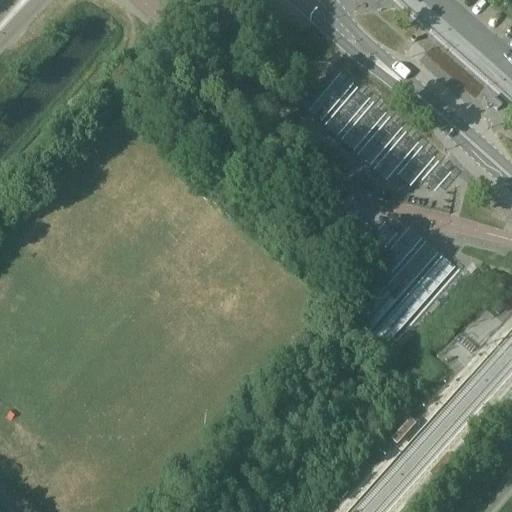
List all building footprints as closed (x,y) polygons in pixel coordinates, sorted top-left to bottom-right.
[(353,89),(341,79),(307,116),(320,127),(353,89)] [(369,104),(357,93),(323,131),(336,142),(369,104)] [(497,112),(502,106),(490,96),(485,101),(497,112)] [(385,119),(373,108),(340,146),(352,157),(385,119)] [(402,134),(390,123),(356,161),(369,171),(402,134)] [(417,149),(405,138),(372,176),(384,187),(417,149)] [(434,163),(421,152),(397,181),(410,191),(434,163)] [(450,178),(438,167),(421,185),(433,196),(450,178)] [(330,244),(356,215),(343,204),(318,233),(330,244)] [(347,259),(372,230),(359,219),(334,248),(347,259)] [(364,273),(397,235),(384,224),(351,262),(364,273)] [(381,287),(422,241),(409,229),(368,276),(381,287)] [(397,302),(438,254),(426,244),(385,292),(397,302)] [(476,271),(472,266),(465,273),(471,276),(476,271)] [(465,278),(458,272),(384,357),(391,363),(465,278)] [(416,425),(411,420),(392,441),(397,445),(416,425)] [(453,458),(448,454),(429,475),(434,479),(453,458)]
